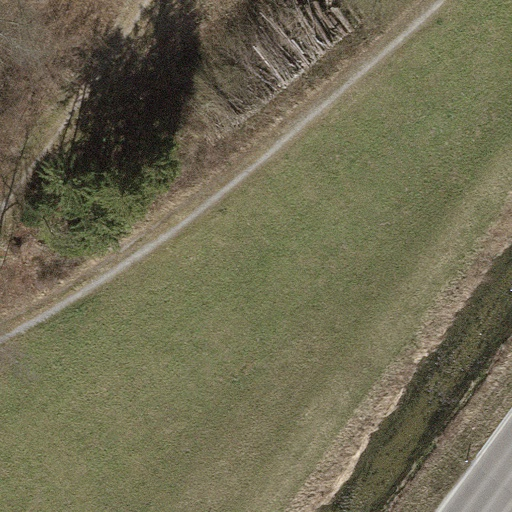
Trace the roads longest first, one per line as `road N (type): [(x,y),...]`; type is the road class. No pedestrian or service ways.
road 1 (track): [(0,334),(155,244),(433,0)]
road 2 (track): [(0,219),(157,0)]
